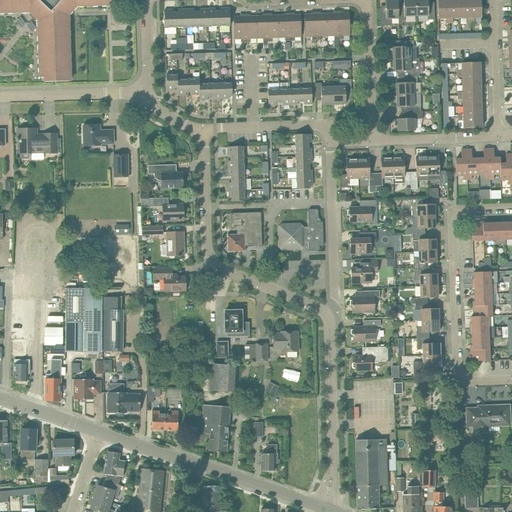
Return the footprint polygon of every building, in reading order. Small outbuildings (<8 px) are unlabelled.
[(0,0),(0,12),(13,12),(13,11),(22,10),(22,12),(29,12),(38,20),(38,27),(40,27),(40,36),(39,36),(39,50),(40,50),(41,59),(39,59),(40,73),(41,73),(41,78),(45,78),(45,82),(69,81),(69,68),(70,68),(69,54),(68,54),(68,45),(69,45),(69,31),(67,31),(67,22),(68,22),(68,15),(77,6),(84,6),(84,4),(93,4),(93,5),(107,5),(107,3),(111,3),(111,0),(0,0)] [(416,16),(415,0),(403,0),(404,7),(398,7),(398,19),(398,21),(405,20),(405,17),(416,16)] [(415,0),(416,16),(428,16),(428,20),(434,20),(434,6),(428,6),(427,0),(415,0)] [(449,24),(448,0),(439,0),(437,0),(438,19),(445,19),(445,24),(449,24)] [(460,18),(459,0),(448,0),(449,24),(452,23),(452,19),(460,18)] [(470,0),(459,0),(460,18),(467,18),(467,22),(471,22),(470,0)] [(470,0),(471,22),(474,22),(474,18),(481,17),(480,0),(470,0)] [(398,19),(398,7),(398,1),(385,2),(386,9),(380,9),(380,26),(392,25),(392,19),(398,19)] [(218,11),(219,26),(230,26),(229,8),(221,8),(221,11),(218,11)] [(178,13),(175,13),(175,28),(186,27),(186,9),(178,10),(178,13)] [(197,27),(197,12),(194,12),(194,9),(186,9),(186,27),(197,27)] [(208,27),(207,9),(200,9),(200,12),(197,12),(197,27),(208,27)] [(215,9),(207,9),(208,27),(219,26),(218,11),(215,11),(215,9)] [(175,28),(175,13),(172,13),(172,10),(164,10),(164,28),(175,28)] [(335,14),(326,14),(327,36),(333,35),(333,39),(334,39),(338,39),(337,11),(335,11),(335,14)] [(337,11),(338,39),(343,39),(343,35),(350,35),(349,13),(340,14),(340,11),(337,11)] [(316,40),(315,12),(312,12),(312,15),(304,15),(305,36),(310,36),(310,40),(316,40)] [(327,36),(326,14),(318,14),(318,12),(315,12),(316,40),(320,40),(320,36),(327,36)] [(286,15),(278,16),(279,38),(285,37),(285,41),(290,41),(289,13),(286,13),(286,15)] [(292,13),(289,13),(290,41),(294,41),(294,37),(301,37),(300,15),(292,15),(292,13)] [(245,42),(244,14),(241,15),(241,17),(233,17),(234,39),(241,39),(241,43),(245,42)] [(256,38),(256,16),(248,17),(248,14),(244,14),(245,42),(250,42),(250,39),(256,38)] [(264,16),(256,16),(256,38),(263,38),(263,42),(268,42),(267,14),(264,14),(264,16)] [(270,14),(267,14),(268,42),(272,41),(272,38),(279,38),(278,16),(270,16),(270,14)] [(187,39),(177,39),(177,41),(177,45),(177,49),(182,49),(182,45),(187,45),(187,39)] [(393,59),(410,58),(414,58),(416,56),(416,49),(413,47),(413,40),(409,41),(399,41),(400,47),(392,47),(393,59)] [(410,58),(393,59),(393,72),(401,71),(401,77),(403,77),(414,76),(414,70),(410,70),(410,58)] [(457,74),(480,73),(480,62),(461,63),(462,70),(457,71),(457,74)] [(480,73),(457,74),(457,78),(462,78),(462,85),(481,84),(480,73)] [(177,80),(178,80),(177,75),(166,75),(166,91),(175,91),(174,88),(177,88),(177,80)] [(414,76),(403,77),(403,83),(396,83),(396,95),(413,95),(413,83),(417,83),(417,76),(414,76)] [(188,80),(178,80),(177,80),(177,88),(177,96),(185,95),(185,93),(188,92),(188,80)] [(199,80),(188,80),(188,92),(191,92),(191,95),(199,95),(199,85),(199,84),(199,80)] [(344,86),(333,87),(333,104),(346,104),(345,96),(351,96),(351,82),(344,83),(344,86)] [(221,99),(221,83),(210,84),(210,97),(213,97),(213,99),(221,99)] [(221,83),(221,99),(229,99),(229,96),(232,96),(232,83),(221,83)] [(333,104),(333,87),(321,87),(321,83),(315,83),(315,98),(321,97),(321,105),(325,105),(326,107),(331,107),(332,104),(333,104)] [(210,84),(199,84),(199,85),(199,95),(199,100),(207,100),(207,97),(210,97),(210,84)] [(481,84),(462,85),(462,92),(458,92),(458,96),(481,95),(481,84)] [(300,89),(301,102),(304,102),(304,105),(312,104),(311,88),(300,89)] [(279,103),(278,89),(267,90),(268,106),(276,105),(276,103),(279,103)] [(290,105),(289,89),(278,89),(279,103),(282,102),(282,105),(290,105)] [(301,102),(300,89),(289,89),(290,105),(298,105),(298,102),(301,102)] [(413,95),(396,95),(397,107),(404,107),(404,113),(422,112),(422,106),(418,106),(418,101),(414,101),(413,95)] [(481,106),(481,95),(458,96),(458,99),(462,99),(463,106),(481,106)] [(481,106),(463,106),(463,114),(458,114),(458,117),(481,116),(481,106)] [(422,112),(404,113),(404,119),(397,119),(397,132),(413,131),(413,133),(421,133),(420,119),(422,119),(422,112)] [(482,128),(481,116),(458,117),(459,121),(463,121),(463,128),(482,128)] [(113,144),(113,140),(113,130),(100,131),(100,125),(83,126),(83,136),(83,146),(100,145),(100,144),(113,144)] [(57,153),(56,144),(56,134),(43,134),(43,135),(35,135),(35,132),(36,132),(36,129),(28,129),(27,127),(21,127),(19,129),(17,129),(17,140),(19,140),(19,154),(20,154),(20,157),(22,159),(29,159),(30,157),(30,153),(31,153),(43,153),(57,153)] [(295,146),(308,145),(308,142),(311,142),(311,134),(295,135),(295,146)] [(308,148),(308,145),(295,146),(295,157),(311,156),(311,148),(308,148)] [(230,158),(243,157),(243,147),(227,147),(228,155),(230,155),(230,158)] [(478,175),(477,158),(472,159),(471,149),(466,150),(467,180),(471,179),(471,175),(478,175)] [(489,179),(488,149),(483,149),(483,158),(477,158),(478,175),(485,175),(485,179),(489,179)] [(500,164),(500,158),(494,158),(494,149),(488,149),(489,179),(494,179),(493,175),(500,174),(500,164)] [(467,180),(466,150),(461,150),(461,159),(455,159),(456,176),(463,176),(463,180),(467,180)] [(506,163),(500,164),(500,174),(500,180),(507,180),(508,184),(511,184),(511,154),(505,154),(506,163)] [(114,177),(128,177),(127,155),(113,155),(114,177)] [(312,164),(311,156),(295,157),(296,167),(309,167),(309,164),(312,164)] [(416,172),(410,172),(410,185),(411,190),(417,190),(417,181),(428,181),(428,176),(427,156),(416,157),(416,172)] [(438,156),(427,156),(428,176),(438,176),(439,184),(445,184),(445,171),(439,171),(438,156)] [(243,157),(230,158),(230,161),(228,161),(228,169),(244,168),(243,157)] [(403,157),(392,158),(393,178),(393,184),(404,184),(404,185),(410,185),(410,172),(404,172),(403,157)] [(369,158),(357,159),(358,179),(369,178),(369,186),(369,193),(376,192),(376,191),(376,186),(375,173),(369,174),(369,158)] [(381,173),(375,173),(376,186),(381,186),(382,186),(382,178),(393,178),(392,158),(381,158),(381,173)] [(347,174),(339,175),(339,188),(348,188),(347,184),(351,183),(351,179),(358,179),(357,159),(346,159),(347,174)] [(161,189),(172,188),(182,188),(181,181),(182,181),(182,173),(168,173),(168,165),(158,165),(148,165),(148,174),(154,174),(154,177),(158,181),(161,181),(161,189)] [(309,167),(296,167),(296,178),(312,178),(312,170),(309,170),(309,167)] [(244,168),(228,169),(228,177),(231,177),(231,180),(244,179),(244,168)] [(312,178),(296,178),(296,189),(310,189),(309,186),(312,186),(312,178)] [(244,179),(231,180),(231,183),(228,183),(229,191),(244,190),(244,179)] [(439,188),(430,189),(431,196),(440,196),(439,188)] [(245,201),(244,190),(229,191),(229,198),(232,198),(232,201),(245,201)] [(168,198),(158,198),(153,198),(153,207),(163,207),(163,221),(183,221),(183,204),(168,204),(168,198)] [(417,217),(435,216),(434,205),(424,205),(424,199),(410,199),(411,217),(417,217)] [(376,216),(371,216),(371,207),(377,207),(376,200),(361,201),(362,207),(349,208),(349,223),(371,222),(371,225),(376,225),(376,216)] [(310,251),(318,251),(319,249),(319,246),(323,246),(322,222),(318,222),(318,211),(316,209),(309,210),(307,211),(307,227),(303,227),(300,224),(281,224),(277,228),(278,247),(281,250),(301,250),(304,246),(308,246),(308,250),(310,251)] [(227,252),(245,251),(245,247),(262,246),(261,212),(231,213),(231,230),(236,229),(236,234),(227,235),(227,252)] [(412,223),(412,228),(407,229),(405,230),(405,235),(412,235),(425,235),(425,228),(435,228),(435,216),(417,217),(417,223),(412,223)] [(505,240),(505,221),(500,221),(500,223),(494,223),(494,240),(505,240)] [(483,240),(483,222),(478,222),(478,224),(472,224),(472,241),(483,240)] [(487,222),(483,222),(483,240),(494,240),(494,223),(487,223),(487,222)] [(162,226),(148,227),(142,227),(142,235),(163,234),(162,226)] [(164,245),(161,246),(161,254),(164,256),(166,256),(177,256),(177,257),(179,257),(179,256),(184,256),(184,232),(166,232),(166,245),(164,245)] [(376,232),(372,232),(362,233),(362,239),(350,239),(350,254),(370,253),(370,243),(376,243),(376,232)] [(425,240),(425,235),(412,235),(412,246),(418,246),(418,251),(436,251),(436,239),(425,240)] [(418,251),(418,257),(413,258),(413,269),(426,269),(426,263),(436,262),(436,251),(418,251)] [(376,261),(373,262),(363,262),(363,268),(351,268),(351,283),(371,283),(370,273),(376,272),(376,261)] [(171,268),(153,269),(154,279),(164,279),(164,291),(185,291),(185,276),(172,277),(171,268)] [(426,274),(426,269),(413,269),(414,281),(419,281),(419,286),(437,286),(437,274),(426,274)] [(472,284),(490,283),(490,272),(473,272),(473,279),(472,279),(472,284)] [(490,294),(490,283),(472,284),(472,288),(474,288),(474,295),(490,294)] [(414,297),(415,299),(410,299),(410,304),(415,304),(427,304),(427,298),(438,297),(437,286),(419,286),(420,297),(414,297)] [(100,288),(84,288),(65,288),(65,325),(83,325),(83,352),(102,352),(100,309),(100,288)] [(379,291),(374,291),(364,291),(364,297),(352,298),(352,313),(374,312),(374,298),(379,297),(379,291)] [(490,294),(474,295),(474,301),(473,301),(473,306),(491,305),(490,294)] [(428,309),(427,304),(415,304),(415,310),(420,310),(421,321),(439,320),(438,309),(428,309)] [(491,316),(491,305),(473,306),(473,310),(475,310),(475,316),(475,317),(487,317),(491,316)] [(100,309),(102,352),(117,352),(116,309),(100,309)] [(243,309),(226,309),(226,331),(228,331),(228,335),(228,333),(249,333),(249,335),(250,335),(250,321),(249,321),(249,322),(243,322),(243,309)] [(475,317),(475,316),(471,317),(471,324),(469,324),(470,328),(487,328),(487,317),(475,317)] [(380,320),(375,320),(365,321),(365,326),(353,327),(353,342),(375,341),(375,327),(380,327),(380,320)] [(439,320),(421,321),(421,327),(416,327),(416,339),(429,338),(429,332),(439,332),(439,320)] [(83,325),(65,325),(65,352),(83,352),(83,325)] [(61,328),(43,327),(43,345),(61,345),(61,328)] [(487,328),(470,328),(470,332),(471,332),(472,339),(488,339),(487,328)] [(287,352),(288,352),(298,351),(297,331),(286,332),(286,333),(273,334),(274,349),(287,349),(287,352)] [(429,338),(416,339),(417,350),(422,350),(422,356),(440,355),(440,344),(429,344),(429,338)] [(488,339),(472,339),(472,346),(470,346),(470,350),(488,350),(488,339)] [(266,344),(255,344),(256,361),(266,361),(266,344)] [(64,347),(51,347),(50,357),(64,358),(64,347)] [(387,347),(375,347),(365,348),(365,355),(354,356),(354,371),(371,370),(371,364),(387,360),(387,352),(387,347)] [(489,361),(488,350),(470,350),(471,355),(472,354),(472,361),(489,361)] [(440,355),(422,356),(422,362),(413,362),(413,373),(430,373),(430,367),(440,367),(440,355)] [(14,360),(14,371),(13,381),(27,382),(27,373),(29,373),(29,364),(27,364),(27,360),(14,360)] [(45,378),(45,391),(45,401),(60,401),(61,360),(51,360),(51,378),(45,378)] [(105,373),(105,361),(96,361),(96,373),(105,373)] [(210,363),(208,392),(235,394),(237,365),(210,363)] [(74,380),(74,390),(74,400),(93,399),(93,394),(100,394),(100,381),(93,382),(93,379),(74,380)] [(269,382),(265,391),(273,395),(277,386),(269,382)] [(405,394),(404,382),(395,382),(395,394),(405,394)] [(123,415),(124,413),(126,413),(126,411),(140,411),(140,394),(126,394),(126,393),(120,393),(120,384),(109,384),(108,392),(107,392),(107,413),(115,413),(116,415),(123,415)] [(159,398),(159,389),(148,389),(147,402),(152,403),(153,398),(159,398)] [(203,405),(202,423),(201,433),(209,434),(208,451),(226,453),(230,407),(203,405)] [(474,432),(487,431),(487,426),(509,425),(509,406),(485,406),(485,408),(467,409),(467,427),(473,426),(474,432)] [(164,430),(165,414),(159,414),(159,411),(152,411),(151,430),(164,430)] [(165,414),(164,430),(178,430),(178,412),(170,412),(170,414),(165,414)] [(262,437),(262,423),(254,423),(254,437),(262,437)] [(21,429),(21,439),(20,449),(21,449),(21,459),(34,459),(34,450),(35,450),(36,429),(21,429)] [(434,438),(434,439),(434,440),(435,441),(435,442),(436,442),(436,443),(437,443),(438,443),(438,444),(439,444),(440,444),(440,443),(441,443),(442,443),(442,442),(443,442),(443,441),(444,441),(444,440),(444,439),(444,438),(444,437),(443,436),(443,435),(442,435),(441,434),(440,434),(439,434),(438,434),(437,434),(436,435),(435,435),(435,436),(435,437),(434,437),(434,438)] [(56,466),(60,466),(70,466),(70,455),(74,455),(73,440),(53,440),(53,455),(55,455),(56,466)] [(387,463),(386,452),(386,440),(364,440),(355,440),(357,510),(379,509),(378,486),(387,485),(387,463)] [(261,453),(261,461),(261,471),(275,471),(275,463),(277,463),(277,454),(276,454),(277,445),(267,445),(267,454),(261,453)] [(108,482),(118,485),(121,476),(123,476),(123,471),(125,461),(118,460),(119,453),(107,451),(104,474),(106,474),(104,481),(108,482)] [(48,460),(38,460),(38,472),(48,472),(48,460)] [(142,469),(141,479),(137,511),(158,511),(163,471),(142,469)] [(435,471),(423,471),(423,488),(434,488),(435,471)] [(50,476),(50,484),(58,484),(68,484),(68,476),(58,476),(56,476),(50,476)] [(108,482),(106,488),(97,485),(95,490),(94,490),(92,495),(91,497),(111,503),(113,496),(117,498),(121,486),(118,485),(108,482)] [(229,511),(230,510),(221,511),(220,486),(202,487),(203,511),(202,511),(229,511)] [(402,495),(403,506),(402,511),(418,511),(418,486),(407,487),(407,495),(402,495)] [(0,492),(0,502),(9,502),(9,497),(8,491),(0,492)] [(451,511),(451,507),(442,506),(443,492),(434,492),(433,511),(451,511)] [(474,493),(464,493),(465,509),(475,509),(477,509),(477,493),(474,493)] [(111,503),(91,497),(91,498),(90,504),(91,504),(90,509),(98,511),(112,511),(113,510),(109,509),(111,503)]
